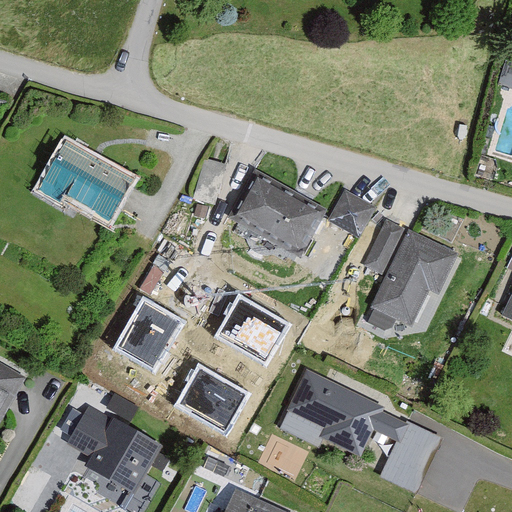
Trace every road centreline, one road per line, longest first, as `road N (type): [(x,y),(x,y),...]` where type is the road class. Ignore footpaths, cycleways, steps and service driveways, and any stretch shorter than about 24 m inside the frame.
road 1 (residential): [(125,95),(511,213)]
road 2 (residential): [(0,57),(125,95)]
road 3 (unknown): [(511,473),(398,428)]
